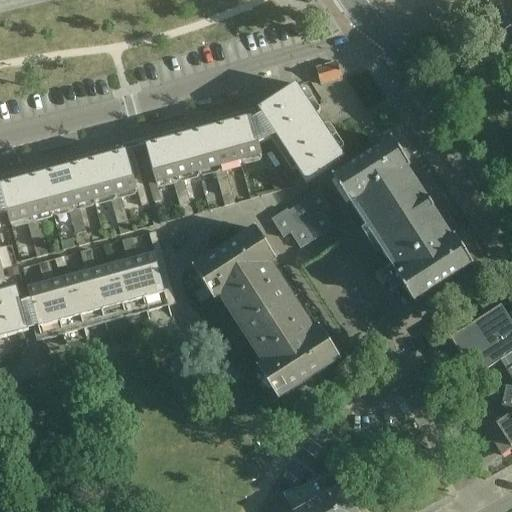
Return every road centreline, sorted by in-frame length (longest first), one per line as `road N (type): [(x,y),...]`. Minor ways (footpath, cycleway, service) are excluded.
road 1 (residential): [(0,134),(377,33)]
road 2 (secondary): [(377,33),(511,241)]
road 3 (residential): [(416,396),(479,511)]
